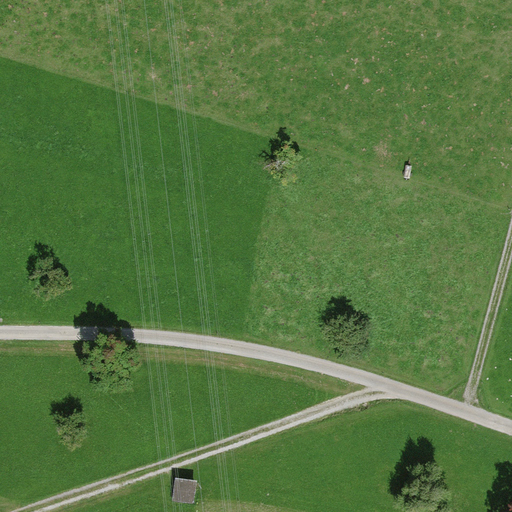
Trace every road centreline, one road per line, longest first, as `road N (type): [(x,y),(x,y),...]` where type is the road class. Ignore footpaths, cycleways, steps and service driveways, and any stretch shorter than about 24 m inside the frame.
road 1 (track): [(511,425),(318,364),(205,341),(0,333)]
road 2 (track): [(407,391),(367,394),(21,511)]
road 3 (track): [(511,232),(466,410)]
